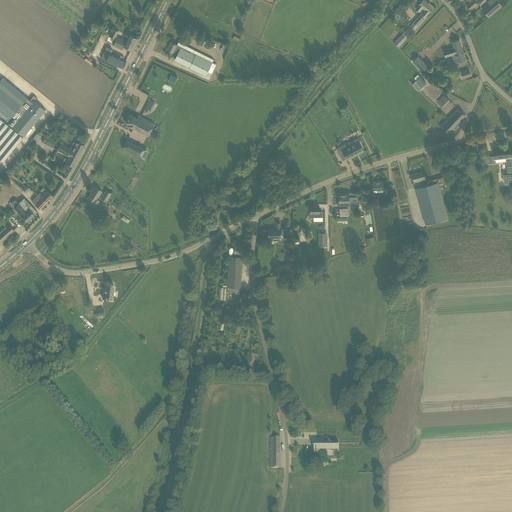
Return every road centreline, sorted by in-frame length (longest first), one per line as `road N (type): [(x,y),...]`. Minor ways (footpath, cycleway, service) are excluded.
road 1 (unclassified): [(281,511),(285,432),(252,291),(255,214)]
road 2 (secondary): [(28,244),(82,169),(168,0)]
road 3 (unclassified): [(28,244),(60,271),(86,272),(167,258),(255,214)]
road 4 (unclassified): [(255,214),(359,169),(459,141)]
road 5 (track): [(66,511),(105,481),(175,399)]
road 6 (track): [(0,62),(98,139)]
